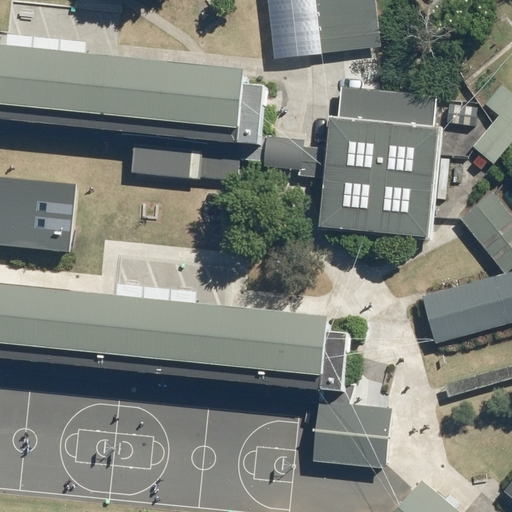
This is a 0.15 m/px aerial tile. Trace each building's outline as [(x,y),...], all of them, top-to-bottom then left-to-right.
[(354,50),(353,37),(379,34),(375,0),(315,0),(321,53),(354,50)] [(0,342),(326,374),(331,318),(0,285),(0,108),(242,132),(248,72),(0,47),(0,342)] [(485,103),(500,116),(474,147),(495,164),(511,144),(511,92),(502,83),(485,103)] [(479,109),(444,107),(443,128),(478,130),(479,109)] [(442,131),(334,120),(324,230),(430,240),(442,131)] [(321,178),(324,153),(302,151),(303,143),(262,140),(259,174),(321,178)] [(202,152),(133,146),(130,177),(200,183),(202,152)] [(0,245),(72,253),(80,184),(0,175),(0,245)] [(511,269),(511,211),(495,190),(460,217),(505,274),(511,269)] [(511,273),(425,298),(438,344),(511,323),(511,273)] [(392,408),(319,402),(315,462),(387,468),(392,408)] [(511,479),(500,494),(511,504),(511,479)] [(459,511),(420,480),(394,511),(459,511)]
